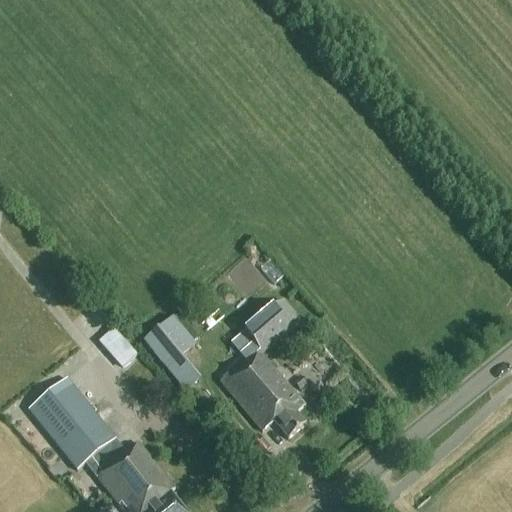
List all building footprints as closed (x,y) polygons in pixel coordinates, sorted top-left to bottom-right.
[(240,308),(223,323),(238,339),(254,324),(240,308)] [(305,428),(295,416),(304,409),(261,356),(290,333),(273,312),(248,333),(261,349),(219,384),(261,435),(273,425),(287,443),(305,428)] [(125,368),(142,358),(125,328),(107,339),(125,368)] [(293,384),(300,391),(307,385),(301,378),(293,384)] [(115,443),(67,383),(28,414),(76,474),(84,468),(96,481),(120,511),(181,511),(169,496),(174,492),(138,447),(126,456),(115,443)] [(387,395),(376,404),(384,414),(395,405),(387,395)]
